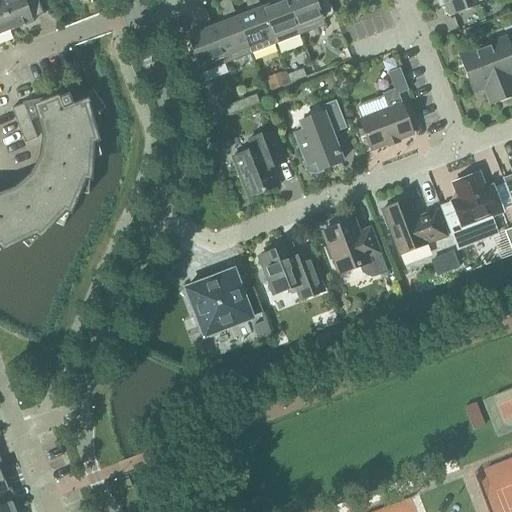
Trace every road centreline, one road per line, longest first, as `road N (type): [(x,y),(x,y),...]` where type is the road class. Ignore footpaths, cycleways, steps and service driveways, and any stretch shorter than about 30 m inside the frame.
road 1 (residential): [(155,218),(220,241),(461,149)]
road 2 (residential): [(155,218),(176,161),(176,125),(136,19)]
road 3 (residential): [(81,412),(84,377),(155,218)]
road 4 (residential): [(461,149),(403,0)]
road 5 (residential): [(0,64),(134,12)]
